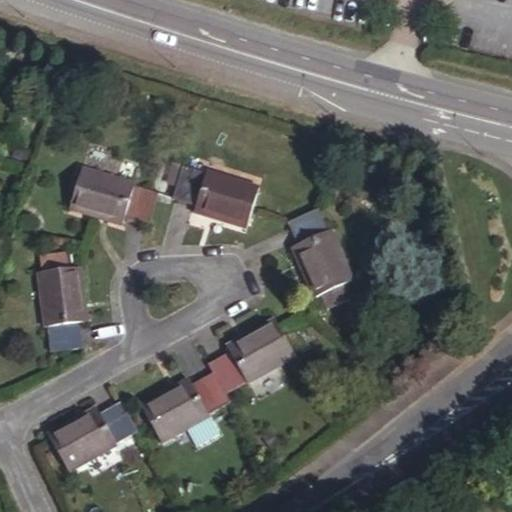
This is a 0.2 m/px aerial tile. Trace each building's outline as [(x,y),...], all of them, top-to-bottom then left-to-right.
[(120,218),(130,185),(131,183),(80,166),(65,209),(117,227),(120,218)] [(191,206),(203,174),(178,166),(167,198),(191,206)] [(203,172),(203,174),(191,206),(189,212),(239,229),(253,189),(203,172)] [(153,193),(130,185),(120,218),(142,225),(153,193)] [(293,247),(325,233),(315,212),(284,226),(293,247)] [(328,232),(325,233),(293,247),(289,250),(309,300),(315,298),(321,311),(349,299),(343,286),(349,282),(328,232)] [(44,328),(77,322),(83,321),(75,267),(29,274),(38,329),(44,328)] [(226,354),(242,382),(243,386),(290,360),(269,321),(222,347),(226,354)] [(81,345),(77,322),(44,328),(47,351),(81,345)] [(218,396),(242,382),(226,354),(202,367),(207,375),(218,396)] [(223,404),(218,396),(207,375),(186,386),(202,416),(223,404)] [(205,420),(202,416),(186,386),(184,383),(139,407),(160,445),(205,420)] [(94,415),(111,442),(132,429),(117,402),(94,415)] [(113,447),(111,442),(94,415),(91,410),(46,436),(68,473),(113,447)]
